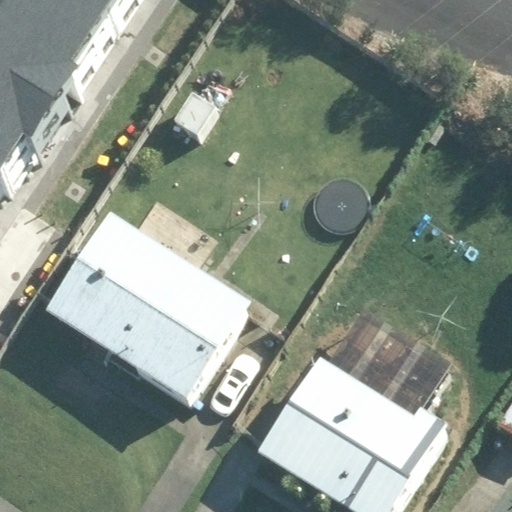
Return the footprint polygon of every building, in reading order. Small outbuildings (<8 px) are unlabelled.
[(0,0),(0,204),(11,187),(19,191),(140,0),(0,0)] [(223,121),(185,97),(162,134),(200,158),(223,121)] [(446,121),(412,100),(366,173),(400,194),(446,121)] [(254,319),(107,226),(42,327),(189,421),(254,319)] [(401,511),(441,448),(315,369),(253,468),(322,511),(401,511)] [(511,413),(500,432),(511,440),(511,413)]
